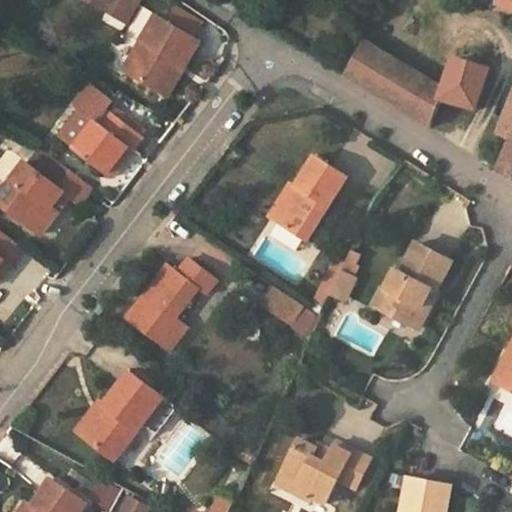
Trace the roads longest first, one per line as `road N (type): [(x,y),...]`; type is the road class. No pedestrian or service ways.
road 1 (residential): [(0,398),(267,47)]
road 2 (residential): [(267,47),(511,195)]
